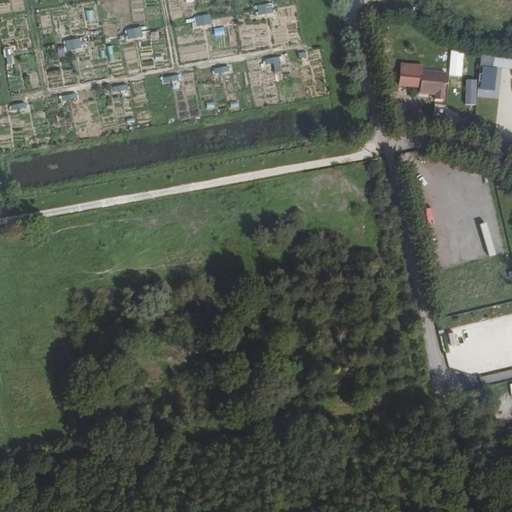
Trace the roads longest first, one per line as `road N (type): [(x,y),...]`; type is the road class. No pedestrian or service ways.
road 1 (track): [(35,511),(43,486),(68,463),(446,386)]
road 2 (track): [(0,222),(351,158),(381,139)]
road 3 (track): [(477,511),(381,139)]
road 4 (track): [(28,0),(47,92),(303,49)]
road 5 (track): [(381,139),(352,0)]
